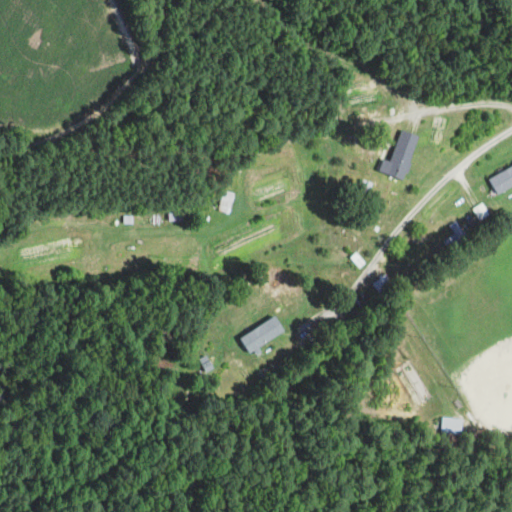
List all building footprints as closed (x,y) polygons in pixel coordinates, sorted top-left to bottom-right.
[(420,135),(401,129),(392,161),(383,158),(379,171),(407,180),(420,135)] [(484,178),(511,161),(511,181),(493,193),(484,178)] [(469,211),(481,203),(485,211),(474,218),(469,211)] [(441,228),(453,220),(458,230),(446,237),(441,228)] [(454,232),(442,242),(449,250),(467,235),(455,221),(449,226),(454,232)] [(286,332),(275,315),(241,336),(252,353),(286,332)] [(438,415),(437,429),(457,430),(458,415),(438,415)]
